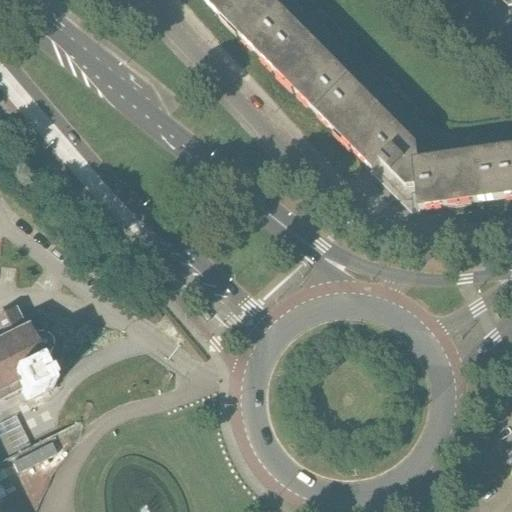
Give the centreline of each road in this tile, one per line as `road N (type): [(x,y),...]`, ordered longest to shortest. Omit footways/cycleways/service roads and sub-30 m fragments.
road 1 (residential): [(511,236),(433,247),(395,243),(369,228),(148,0)]
road 2 (secondary): [(360,310),(320,255),(20,8)]
road 3 (secondary): [(0,62),(93,169),(280,336)]
road 4 (unknown): [(285,0),(417,134),(511,135)]
road 5 (secondary): [(280,336),(258,372),(256,425),(284,470),(326,491)]
road 6 (secondary): [(379,487),(429,441),(435,379)]
road 7 (residential): [(471,511),(471,451),(511,399)]
